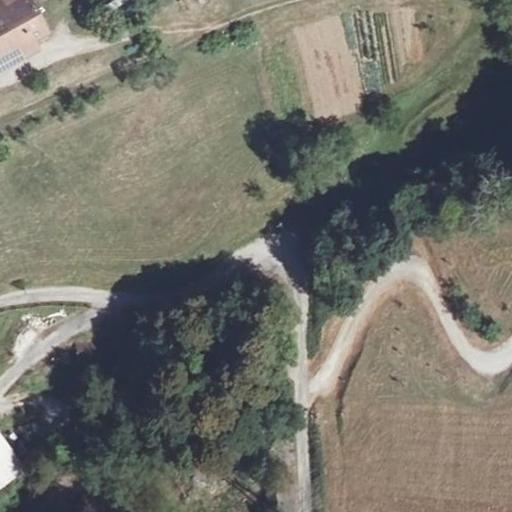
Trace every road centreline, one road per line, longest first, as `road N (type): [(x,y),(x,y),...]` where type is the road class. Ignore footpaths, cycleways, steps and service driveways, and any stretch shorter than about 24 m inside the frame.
road 1 (unclassified): [(302,511),(304,286),(283,255),(270,248),(250,255),(173,304),(86,295),(0,303)]
road 2 (track): [(94,42),(326,0)]
